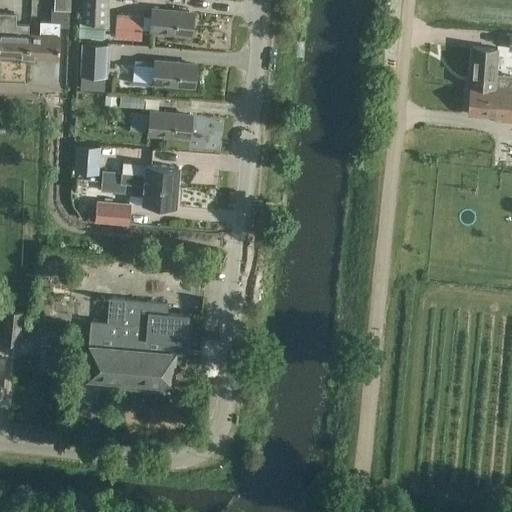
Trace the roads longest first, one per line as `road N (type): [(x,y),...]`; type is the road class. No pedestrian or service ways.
road 1 (track): [(358,511),(408,0)]
road 2 (residential): [(0,444),(154,463),(213,443),(226,396),(240,244)]
road 3 (residential): [(240,244),(77,230),(58,216),(51,195),(55,93),(0,91)]
road 4 (residential): [(240,244),(263,0)]
